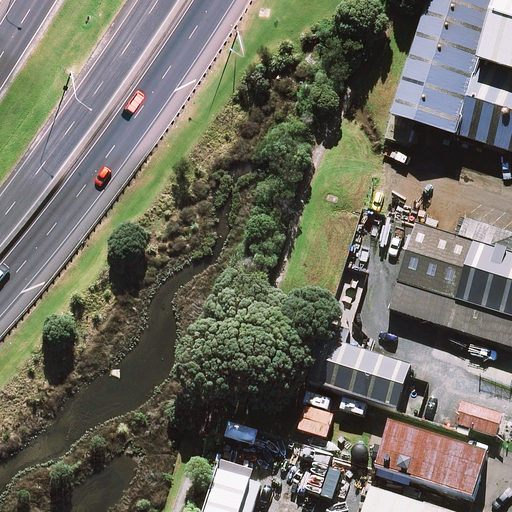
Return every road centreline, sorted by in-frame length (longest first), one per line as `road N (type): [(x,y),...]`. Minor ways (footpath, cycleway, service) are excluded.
road 1 (trunk): [(215,0),(0,292)]
road 2 (trunk): [(0,220),(158,0)]
